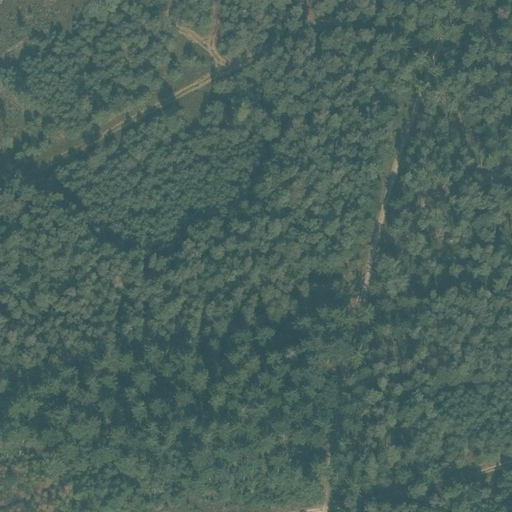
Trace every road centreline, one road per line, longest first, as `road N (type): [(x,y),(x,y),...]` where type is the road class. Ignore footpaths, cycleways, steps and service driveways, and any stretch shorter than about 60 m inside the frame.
road 1 (track): [(320,509),(391,178),(457,0)]
road 2 (track): [(511,462),(436,487),(306,511)]
